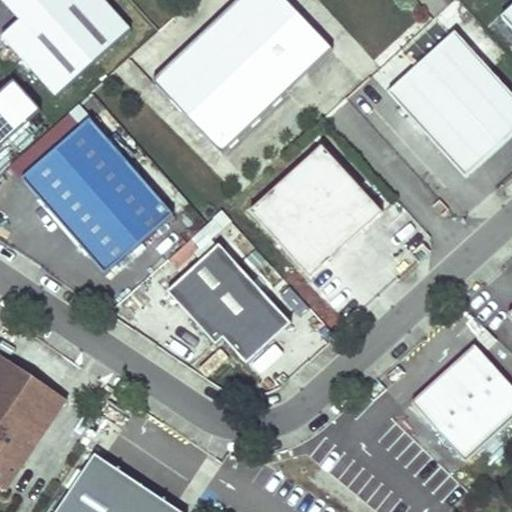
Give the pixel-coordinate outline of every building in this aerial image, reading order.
[(57,98),(131,31),(102,0),(5,0),(3,2),(20,21),(2,37),(57,98)] [(222,156),(332,51),(283,0),(239,0),(153,83),(222,156)] [(511,8),(500,19),(511,31),(511,8)] [(511,135),(511,96),(454,32),(387,93),(465,178),(511,135)] [(0,148),(41,111),(14,82),(0,94),(0,148)] [(173,217),(90,122),(22,181),(105,277),(173,217)] [(310,280),(382,214),(322,147),(250,213),(310,280)] [(291,325),(219,246),(167,294),(216,347),(223,340),(247,366),(291,325)] [(511,420),(511,387),(474,346),(411,404),(465,463),(511,420)] [(0,489),(5,493),(66,401),(0,356),(0,489)] [(169,511),(172,509),(95,456),(57,511),(169,511)]
